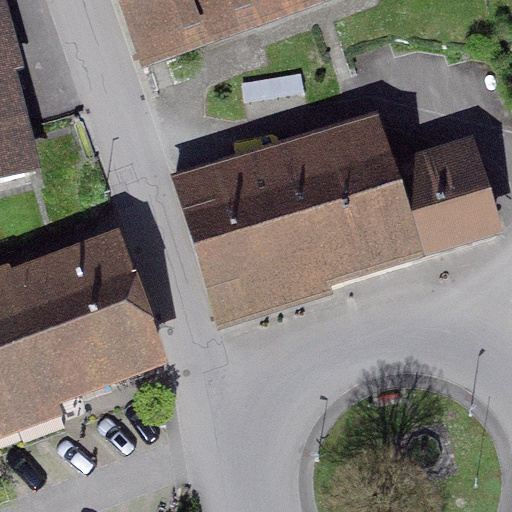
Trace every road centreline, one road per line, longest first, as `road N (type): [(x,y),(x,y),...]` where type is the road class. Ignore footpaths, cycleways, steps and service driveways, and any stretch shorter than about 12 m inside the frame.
road 1 (residential): [(228,452),(75,0)]
road 2 (residential): [(471,323),(418,321),(323,342),(267,385),(228,452)]
